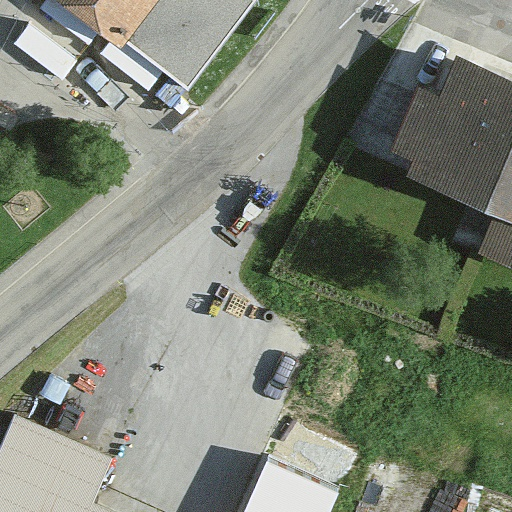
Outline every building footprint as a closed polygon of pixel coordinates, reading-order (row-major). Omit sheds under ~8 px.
[(144,0),(80,0),(118,31),(124,25),(144,0)] [(251,0),(144,0),(124,25),(188,77),(251,0)] [(511,66),(431,31),(379,149),(493,198),(472,245),(511,262),(511,66)] [(9,425),(0,446),(0,511),(101,511),(86,505),(103,465),(9,425)] [(319,511),(329,491),(260,460),(236,511),(319,511)]
